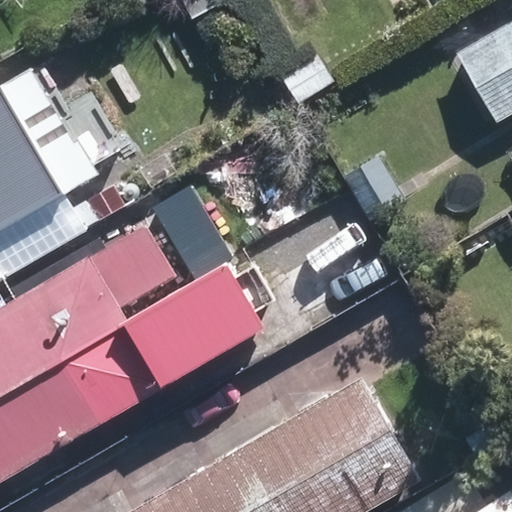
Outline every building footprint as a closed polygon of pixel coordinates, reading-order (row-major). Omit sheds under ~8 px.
[(511,19),(432,70),(473,134),(511,108),(511,19)] [(19,74),(0,84),(0,230),(83,183),(19,74)] [(402,195),(374,153),(339,177),(367,218),(402,195)] [(172,213),(0,309),(0,482),(246,345),(172,213)] [(312,247),(268,277),(296,319),(341,289),(312,247)] [(327,395),(124,511),(340,511),(381,489),(327,395)] [(511,511),(511,502),(509,498),(484,511),(511,511)]
